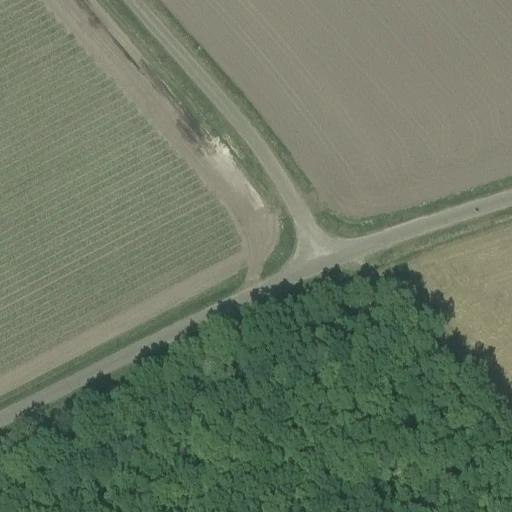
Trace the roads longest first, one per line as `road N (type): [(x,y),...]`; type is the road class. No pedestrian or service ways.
road 1 (unclassified): [(0,419),(296,273),(321,249)]
road 2 (unclassified): [(321,249),(279,174),(129,0)]
road 3 (track): [(511,415),(381,266),(321,249)]
road 4 (unclassified): [(321,249),(377,247),(511,206)]
